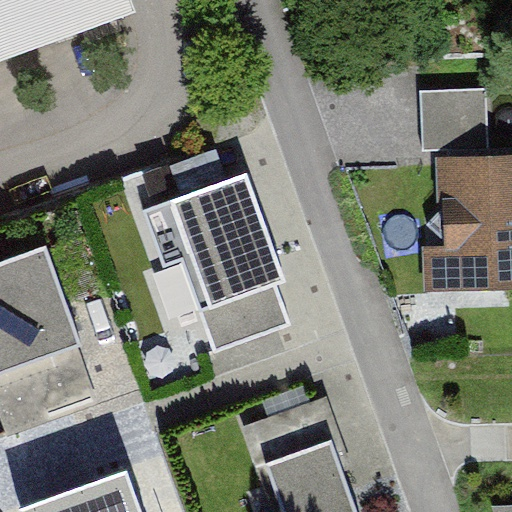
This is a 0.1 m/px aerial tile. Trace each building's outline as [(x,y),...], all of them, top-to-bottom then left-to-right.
[(0,0),(0,67),(133,20),(126,0),(0,0)] [(498,85),(421,88),(424,153),(441,152),(445,245),(425,246),(428,302),(511,298),(511,151),(501,152),(498,85)] [(254,172),(143,211),(165,271),(185,264),(218,357),(295,330),(282,293),(296,288),(254,172)] [(46,242),(0,258),(0,424),(7,445),(106,410),(46,242)] [(356,511),(330,446),(268,470),(284,511),(356,511)] [(138,511),(124,471),(36,502),(39,511),(138,511)] [(511,511),(511,501),(492,502),(495,511),(511,511)]
